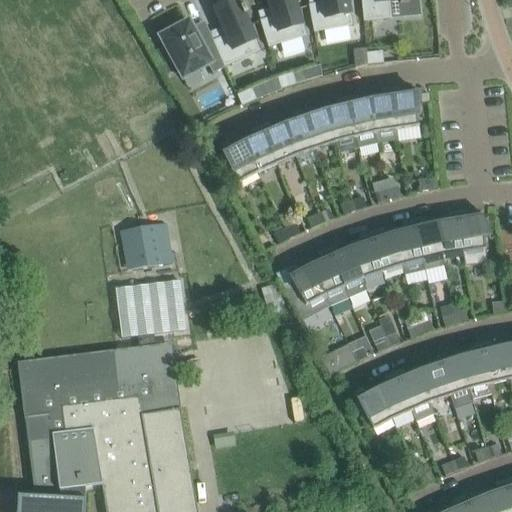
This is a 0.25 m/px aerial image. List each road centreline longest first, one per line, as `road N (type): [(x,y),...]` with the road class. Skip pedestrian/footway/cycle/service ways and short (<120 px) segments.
road 1 (residential): [(217,133),(289,100),(371,79),(511,64)]
road 2 (residential): [(284,257),(426,203),(511,194)]
road 3 (residential): [(357,377),(511,324)]
